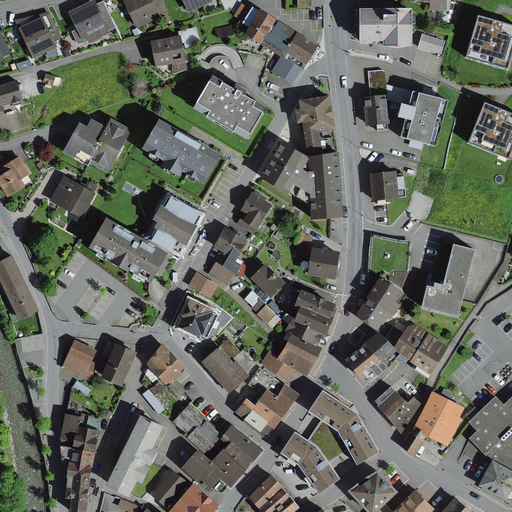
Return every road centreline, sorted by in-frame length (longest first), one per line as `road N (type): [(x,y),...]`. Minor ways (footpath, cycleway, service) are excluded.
road 1 (residential): [(161,328),(310,71),(339,57)]
road 2 (tertiary): [(339,57),(359,223),(328,370)]
road 3 (residential): [(62,511),(54,329)]
road 4 (residential): [(94,511),(102,467),(153,341)]
road 5 (residential): [(272,452),(161,328)]
road 6 (residential): [(54,329),(0,202)]
